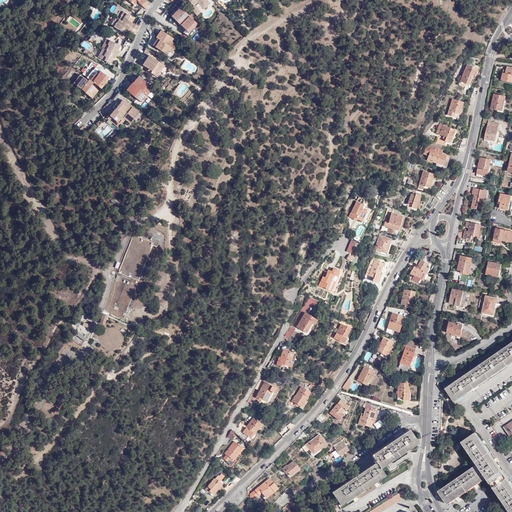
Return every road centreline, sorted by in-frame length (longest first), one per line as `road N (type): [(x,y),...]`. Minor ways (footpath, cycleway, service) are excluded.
road 1 (residential): [(212,511),(334,388),(415,242)]
road 2 (residential): [(175,511),(276,344),(303,279),(344,239)]
road 3 (track): [(297,290),(306,245),(330,223),(380,133),(410,97),(443,25)]
road 4 (residential): [(426,423),(400,426),(286,502)]
road 5 (residential): [(511,471),(465,402),(511,370)]
road 6 (residential): [(464,173),(492,50)]
